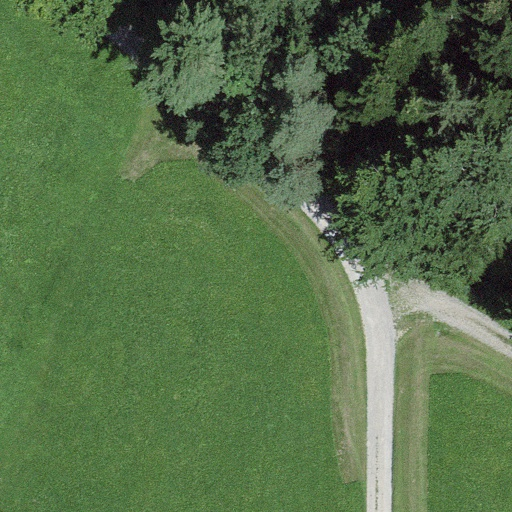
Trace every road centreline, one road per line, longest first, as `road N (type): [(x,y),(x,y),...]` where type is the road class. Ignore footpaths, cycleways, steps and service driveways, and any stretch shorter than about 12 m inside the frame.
road 1 (track): [(381,511),(378,284),(320,213),(93,0)]
road 2 (track): [(511,349),(440,307),(378,284)]
